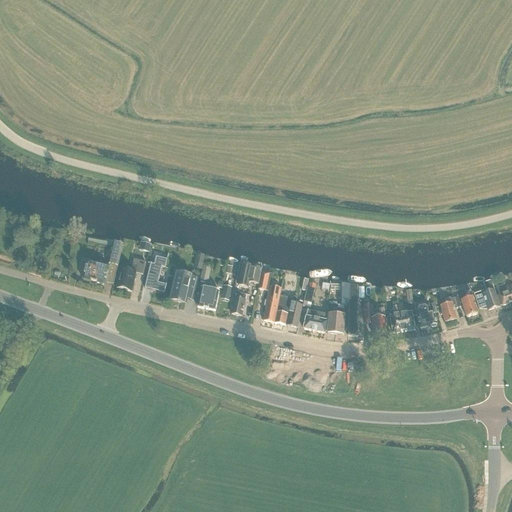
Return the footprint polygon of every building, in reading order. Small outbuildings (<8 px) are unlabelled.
[(124,239),(116,238),(108,268),(88,262),(83,281),(91,283),(91,285),(96,287),(97,284),(105,286),(106,283),(113,284),(124,239)] [(197,255),(193,268),(202,270),(205,257),(197,255)] [(167,259),(156,257),(154,265),(151,264),(145,289),(165,294),(167,285),(158,283),(162,267),(165,267),(167,259)] [(132,292),(136,274),(143,275),(146,263),(134,260),(131,271),(129,272),(122,270),(117,289),(132,292)] [(259,269),(240,266),(236,285),(239,285),(239,287),(248,289),(249,283),(256,284),(259,269)] [(211,290),(212,285),(207,284),(211,268),(203,267),(200,282),(205,283),(204,289),(202,289),(198,308),(215,311),(219,292),(211,290)] [(191,278),(177,275),(171,302),(178,303),(179,301),(186,302),(189,291),(193,292),(196,280),(191,278)] [(266,292),(268,280),(261,278),(259,290),(266,292)] [(511,281),(511,279),(509,280),(511,287),(504,289),(503,285),(496,288),(499,296),(503,307),(511,303),(511,281)] [(500,307),(495,294),(492,283),(486,285),(489,294),(483,296),(481,295),(476,296),(480,308),(486,306),(488,311),(500,307)] [(348,306),(348,286),(341,285),(340,306),(348,306)] [(348,286),(348,306),(348,319),(348,337),(358,337),(358,319),(358,288),(348,286)] [(280,298),(280,296),(281,290),(270,288),(263,322),(274,324),(280,298)] [(310,309),(314,290),(307,288),(303,307),(310,309)] [(472,298),(470,292),(465,294),(467,300),(462,302),(467,318),(478,315),(473,298),(472,298)] [(406,306),(413,305),(414,305),(412,293),(404,294),(406,306)] [(245,301),(246,297),(236,295),(235,299),(232,315),(242,317),(245,301)] [(285,326),(291,298),(280,296),(280,298),(274,324),(285,326)] [(298,329),(302,306),(295,305),(296,298),(293,297),(287,327),(298,329)] [(456,309),(461,307),(458,297),(453,299),(456,309)] [(452,305),(450,299),(444,300),(445,305),(440,307),(445,324),(457,321),(452,305)] [(373,320),(372,304),(364,305),(365,325),(372,324),(373,336),(386,335),(384,310),(379,310),(380,319),(373,320)] [(399,315),(402,333),(415,331),(412,313),(404,314),(403,306),(398,307),(399,315)] [(393,335),(402,333),(399,315),(398,307),(393,308),(394,314),(396,313),(397,316),(390,317),(393,335)] [(430,314),(429,307),(414,310),(415,317),(417,316),(420,329),(431,327),(431,328),(431,327),(432,329),(437,328),(436,326),(433,313),(430,314)] [(336,336),(338,310),(333,310),(333,316),(330,316),(328,335),(336,336)] [(325,335),(328,322),(327,322),(328,316),(307,311),(304,330),(312,332),(317,333),(325,335)]
